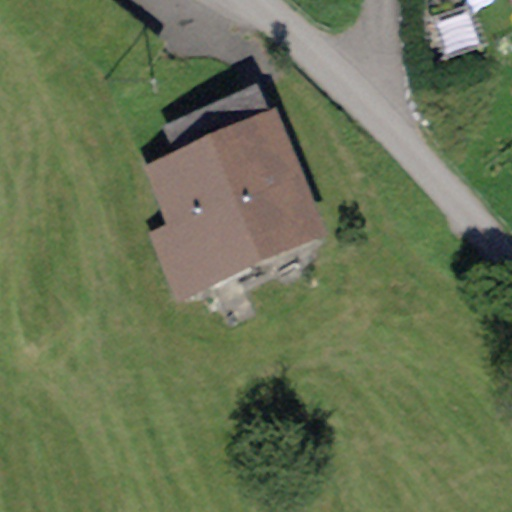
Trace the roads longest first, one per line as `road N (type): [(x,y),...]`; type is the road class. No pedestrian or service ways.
road 1 (residential): [(511,260),(375,110)]
road 2 (residential): [(375,110),(258,0)]
